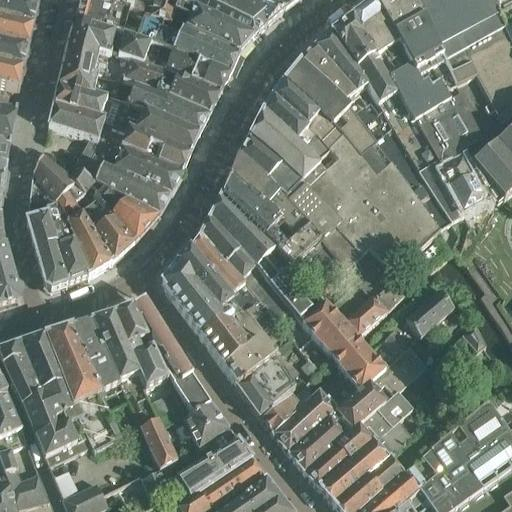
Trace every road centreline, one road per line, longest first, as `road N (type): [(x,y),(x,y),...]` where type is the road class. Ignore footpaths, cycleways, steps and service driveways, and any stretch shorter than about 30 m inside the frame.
road 1 (residential): [(138,278),(182,231),(260,76),(342,0)]
road 2 (residential): [(138,278),(310,511)]
road 3 (residential): [(37,321),(14,228),(33,112)]
